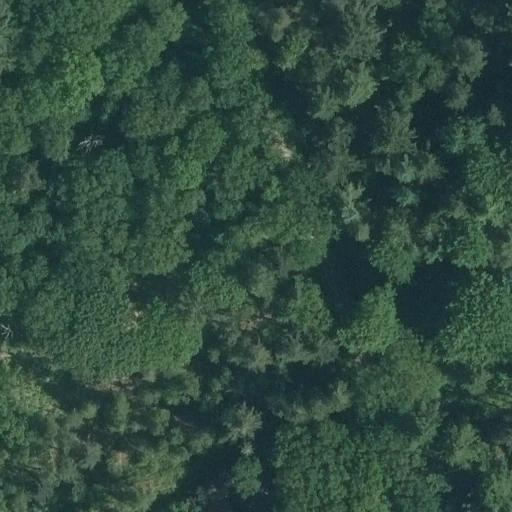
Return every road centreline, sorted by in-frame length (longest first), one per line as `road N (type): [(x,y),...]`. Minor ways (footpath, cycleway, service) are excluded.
road 1 (track): [(357,349),(222,0)]
road 2 (track): [(511,249),(357,349)]
road 3 (track): [(357,349),(420,511)]
